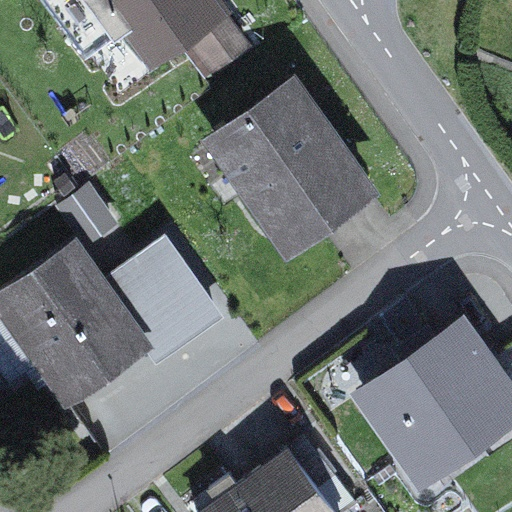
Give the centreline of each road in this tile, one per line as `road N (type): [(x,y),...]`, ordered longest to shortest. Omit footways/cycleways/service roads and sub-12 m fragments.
road 1 (residential): [(489,197),(69,511)]
road 2 (residential): [(489,197),(348,0)]
